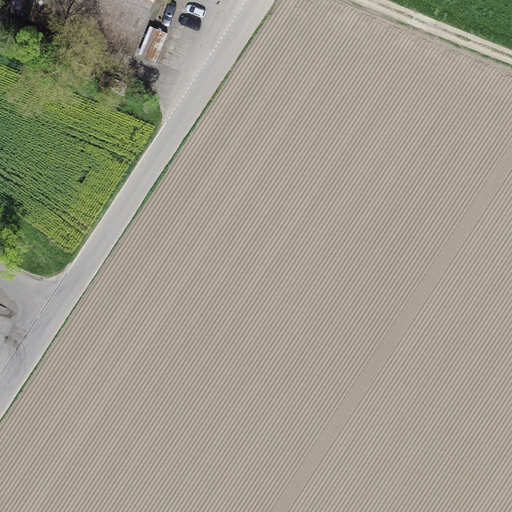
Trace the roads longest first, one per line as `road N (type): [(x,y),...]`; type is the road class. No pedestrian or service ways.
road 1 (tertiary): [(252,0),(0,390)]
road 2 (track): [(511,57),(368,0)]
